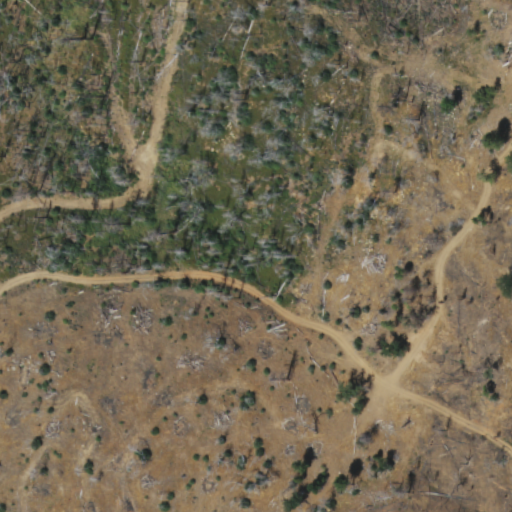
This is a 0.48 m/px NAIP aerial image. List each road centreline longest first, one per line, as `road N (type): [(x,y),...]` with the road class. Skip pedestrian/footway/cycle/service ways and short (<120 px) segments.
road 1 (track): [(0,290),(33,277),(121,286),(218,272),(387,391),(511,460)]
road 2 (track): [(174,0),(149,162),(95,204),(29,211),(0,226)]
road 3 (track): [(387,391),(433,319),(442,270),(496,184),(511,126)]
